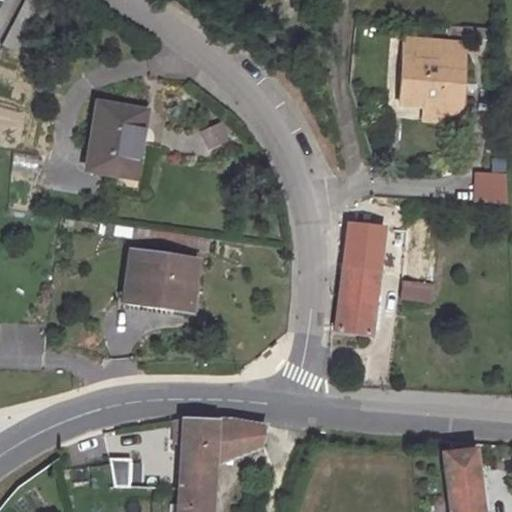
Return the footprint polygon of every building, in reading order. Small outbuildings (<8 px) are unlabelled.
[(13,34),(3,53),(24,64),(34,44),(13,34)] [(406,42),(405,57),(465,62),(466,48),(406,42)] [(461,112),(465,62),(405,57),(401,107),(461,112)] [(160,110),(113,103),(103,169),(146,176),(152,135),(156,135),(160,110)] [(190,134),(196,152),(226,141),(220,124),(190,134)] [(14,153),(12,167),(35,171),(38,157),(14,153)] [(472,172),(472,205),(504,205),(505,173),(472,172)] [(397,221),(398,215),(378,213),(377,219),(397,221)] [(348,238),(380,240),(380,227),(349,225),(348,238)] [(374,243),(339,239),(329,331),(365,335),(374,243)] [(216,260),(151,251),(145,300),(210,308),(216,260)] [(427,255),(401,252),(397,252),(392,299),(423,301),(427,255)] [(265,441),(265,421),(216,414),(182,415),(176,511),(210,511),(214,456),(265,441)] [(125,451),(103,451),(110,479),(126,480),(125,451)] [(449,511),(483,511),(474,453),(441,454),(442,464),(449,511)]
